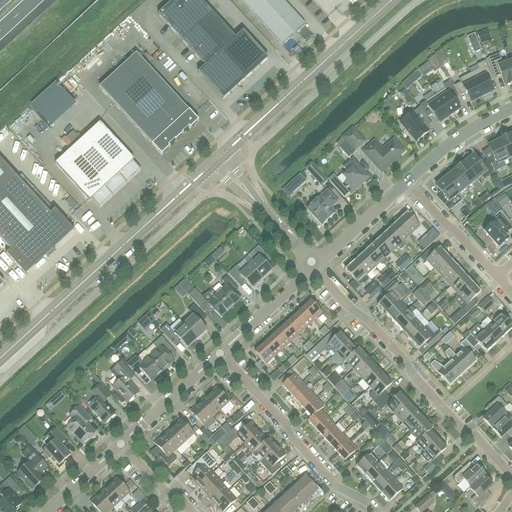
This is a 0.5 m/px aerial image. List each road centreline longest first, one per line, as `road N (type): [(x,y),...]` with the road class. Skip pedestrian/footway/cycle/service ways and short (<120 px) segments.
road 1 (secondary): [(0,357),(211,164)]
road 2 (secondary): [(222,154),(390,0)]
road 3 (residential): [(377,511),(336,485),(221,353)]
road 4 (residential): [(443,406),(314,264)]
road 5 (residential): [(122,445),(221,353)]
road 6 (residential): [(405,182),(452,139),(511,107)]
road 7 (residential): [(496,275),(405,182)]
road 8 (residential): [(221,353),(314,264)]
road 9 (residential): [(314,264),(405,182)]
